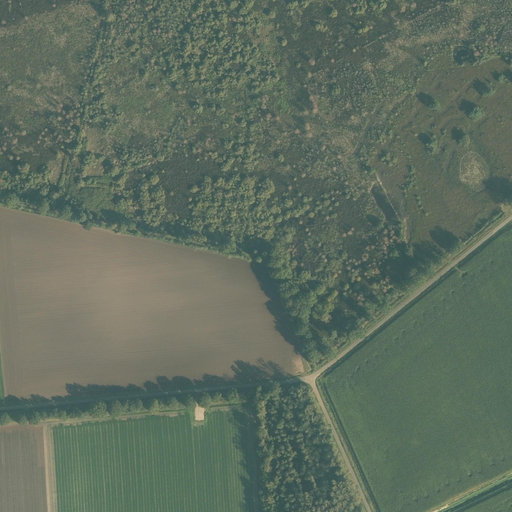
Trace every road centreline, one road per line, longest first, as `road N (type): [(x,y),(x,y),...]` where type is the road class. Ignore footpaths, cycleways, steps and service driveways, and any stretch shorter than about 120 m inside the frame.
road 1 (track): [(0,199),(268,262),(313,374)]
road 2 (unclassified): [(0,410),(313,374)]
road 3 (unclassified): [(313,374),(511,216)]
road 4 (unclassified): [(370,511),(313,374)]
